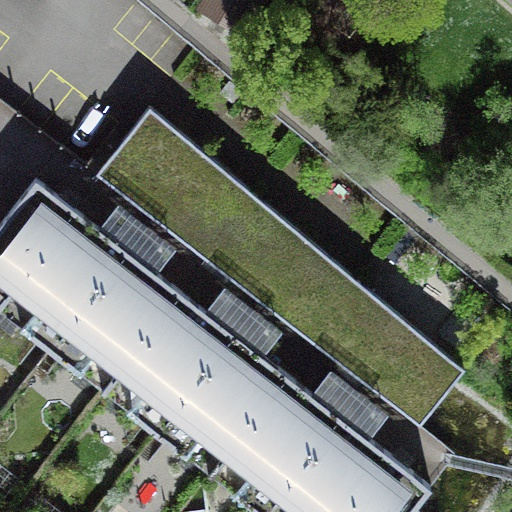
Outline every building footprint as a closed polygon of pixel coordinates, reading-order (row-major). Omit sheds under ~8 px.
[(253,0),(205,0),(202,6),(238,27),(253,0)] [(96,177),(411,427),(462,364),(146,114),(96,177)] [(0,302),(74,207),(35,177),(0,221),(0,302)] [(0,307),(103,387),(180,289),(74,207),(0,302),(0,307)] [(210,470),(287,372),(180,289),(103,387),(210,470)] [(263,511),(344,511),(391,452),(287,372),(210,470),(263,511)] [(406,511),(430,483),(391,452),(344,511),(406,511)]
